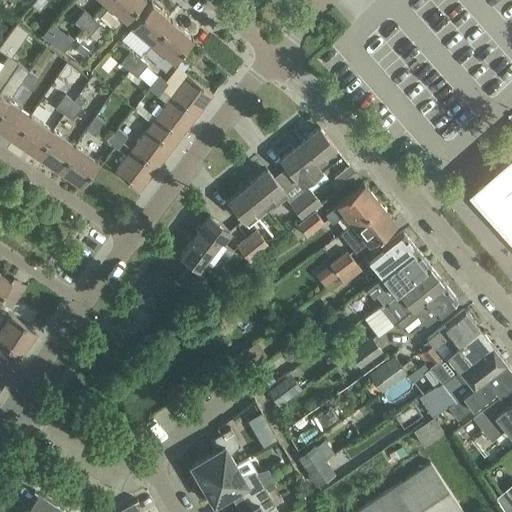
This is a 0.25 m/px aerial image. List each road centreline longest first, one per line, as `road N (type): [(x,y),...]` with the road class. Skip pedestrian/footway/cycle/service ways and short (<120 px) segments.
road 1 (residential): [(511,321),(410,194),(273,52)]
road 2 (residential): [(127,239),(273,52)]
road 3 (residential): [(16,406),(141,463),(179,511)]
road 4 (residential): [(127,239),(0,143)]
